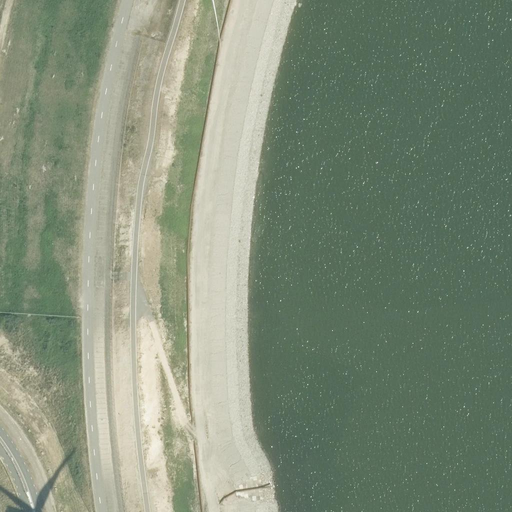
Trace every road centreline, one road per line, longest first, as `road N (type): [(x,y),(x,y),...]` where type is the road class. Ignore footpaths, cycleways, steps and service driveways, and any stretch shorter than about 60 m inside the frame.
road 1 (track): [(247,511),(227,341),(235,185),(280,0)]
road 2 (track): [(132,275),(226,511)]
